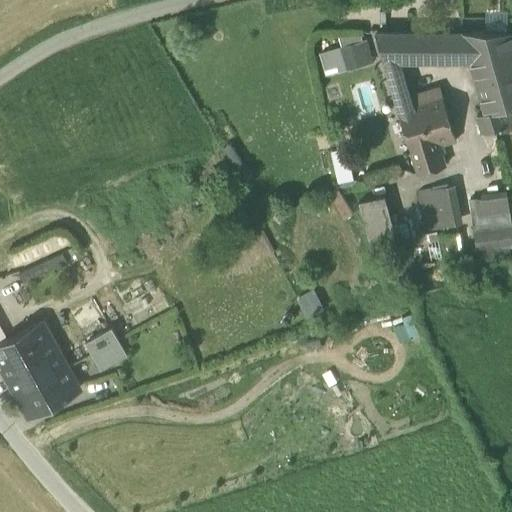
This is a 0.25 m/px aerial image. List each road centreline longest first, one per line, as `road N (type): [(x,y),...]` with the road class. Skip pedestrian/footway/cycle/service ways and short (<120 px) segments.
road 1 (residential): [(0,76),(60,34),(204,0)]
road 2 (residential): [(76,511),(0,419)]
